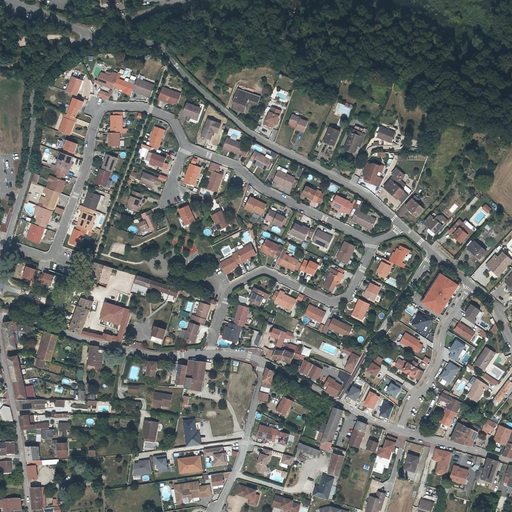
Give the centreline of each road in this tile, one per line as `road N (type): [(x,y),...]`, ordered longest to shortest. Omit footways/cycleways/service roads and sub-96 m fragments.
road 1 (residential): [(401,225),(370,197),(247,130),(160,48),(86,35)]
road 2 (residential): [(6,242),(52,255),(99,111),(139,106),(168,116),(186,146)]
road 3 (residential): [(371,241),(341,300),(264,270),(229,288),(210,353)]
road 4 (residential): [(210,353),(156,356),(0,313)]
road 5 (residential): [(186,146),(371,241)]
road 6 (residential): [(339,403),(433,253)]
road 7 (residential): [(0,341),(29,511)]
road 8 (residential): [(21,195),(37,83),(78,45)]
road 9 (residential): [(471,285),(399,431)]
road 10 (residential): [(264,361),(246,441),(216,511)]
